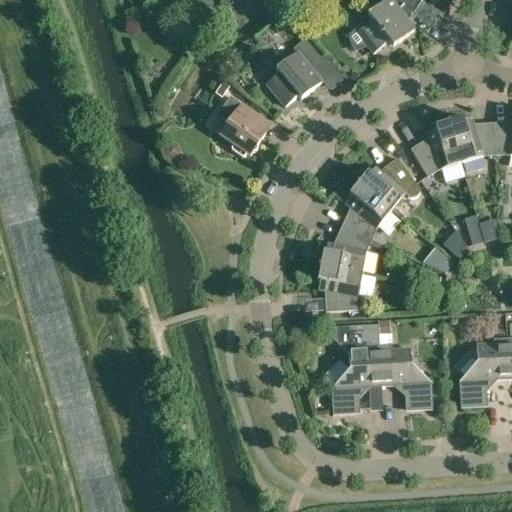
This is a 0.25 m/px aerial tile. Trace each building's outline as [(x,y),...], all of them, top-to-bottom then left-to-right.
[(356,35),(373,56),(387,44),(389,47),(395,42),(398,45),(414,32),(408,24),(424,5),(416,0),(388,0),(366,18),(370,23),(356,35)] [(265,86),(284,109),(297,99),(300,102),(322,84),(313,74),(324,64),(305,41),(294,51),(296,54),(275,72),(278,76),(265,86)] [(216,94),(222,98),(228,88),(223,84),(216,94)] [(246,155),(249,158),(271,127),(231,99),(218,116),(228,124),(219,137),(233,146),(231,149),(231,151),(241,158),(244,158),(246,155)] [(448,124),(460,165),(483,158),(483,157),(495,157),(493,125),(473,126),(471,120),(463,122),(462,120),(448,124)] [(511,123),(493,125),(495,157),(507,156),(507,157),(511,158),(511,123)] [(409,151),(427,178),(438,171),(438,172),(460,165),(448,124),(434,128),(435,131),(426,133),(428,139),(409,151)] [(357,186),(391,213),(405,195),(405,196),(406,197),(407,198),(408,199),(410,200),(411,200),(412,200),(414,200),(415,199),(416,199),(417,198),(418,197),(419,196),(419,194),(419,193),(419,191),(419,190),(418,189),(418,188),(396,159),(379,173),(374,169),(368,176),(366,174),(357,186)] [(342,228),(383,248),(386,243),(372,236),(375,230),(376,231),(391,213),(357,186),(348,197),(350,199),(345,206),(350,210),(342,228)] [(319,268),(361,276),(366,253),(369,246),(381,252),(383,248),(342,228),(333,247),(326,246),(325,254),(322,254),(319,268)] [(469,235),(472,247),(483,243),(481,232),(469,235)] [(460,243),(453,233),(442,246),(457,260),(465,251),(459,245),(460,243)] [(447,260),(438,271),(445,275),(453,265),(447,260)] [(324,293),(326,314),(358,312),(357,299),(361,276),(319,268),(316,282),(319,283),(318,292),(324,293)] [(438,289),(440,279),(429,277),(427,287),(438,289)] [(423,292),(423,309),(439,309),(439,292),(423,292)] [(378,327),(378,338),(388,338),(387,323),(377,324),(378,327)] [(331,393),(332,417),(359,416),(358,397),(363,391),(370,391),(371,414),(382,413),(381,390),(378,338),(378,327),(328,329),(328,336),(347,353),(348,356),(349,374),(331,393)] [(388,338),(378,338),(381,390),(382,390),(393,389),(404,394),(405,413),(432,412),(431,387),(411,370),(410,353),(391,354),(391,338),(388,338)] [(459,386),(460,411),(487,409),(486,390),(491,384),(509,383),(506,341),(494,342),(494,349),(475,350),(476,367),(459,386)]
